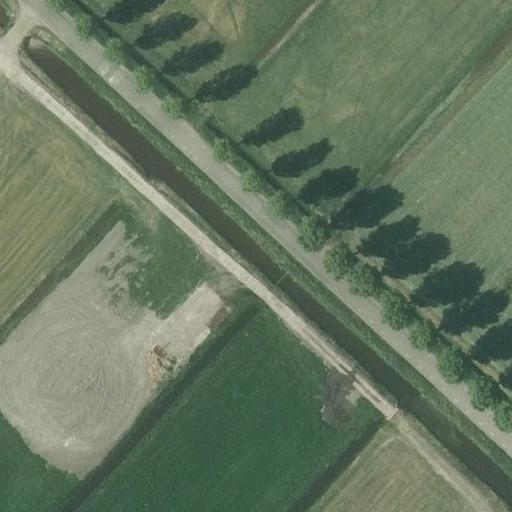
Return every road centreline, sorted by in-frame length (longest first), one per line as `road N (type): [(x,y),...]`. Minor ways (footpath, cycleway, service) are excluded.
road 1 (track): [(497,511),(0,53)]
road 2 (unclassified): [(511,449),(31,0)]
